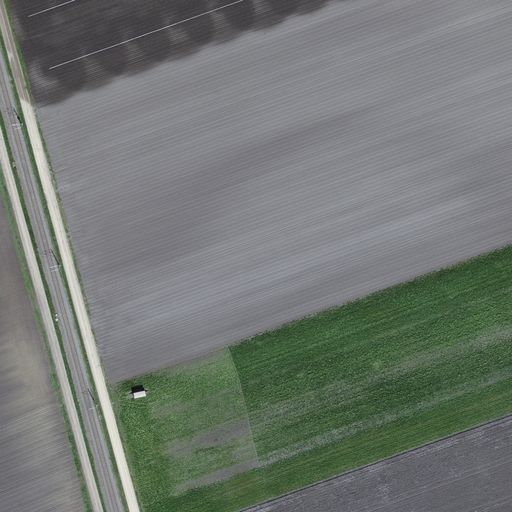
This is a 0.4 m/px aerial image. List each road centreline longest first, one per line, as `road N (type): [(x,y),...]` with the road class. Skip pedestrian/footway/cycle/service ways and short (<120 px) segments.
road 1 (track): [(134,511),(0,5)]
road 2 (track): [(98,511),(0,141)]
